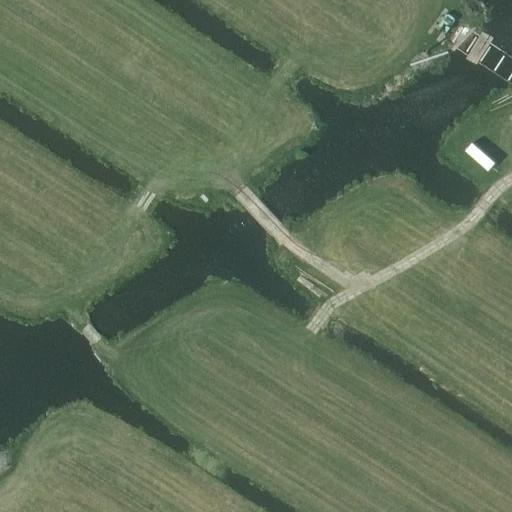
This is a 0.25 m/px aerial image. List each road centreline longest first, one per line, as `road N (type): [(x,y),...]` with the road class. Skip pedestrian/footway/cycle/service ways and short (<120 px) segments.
road 1 (track): [(76,314),(117,358),(309,333),(360,290),(280,238),(240,189)]
road 2 (track): [(360,290),(474,221),(511,182)]
